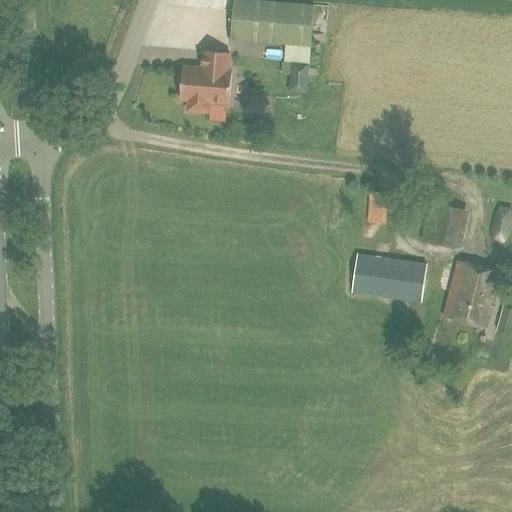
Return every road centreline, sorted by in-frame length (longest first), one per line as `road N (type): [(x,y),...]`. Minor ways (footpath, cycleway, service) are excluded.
road 1 (unclassified): [(58,511),(40,133)]
road 2 (unclassified): [(40,133),(97,121),(145,0)]
road 3 (unclassified): [(40,133),(27,0)]
